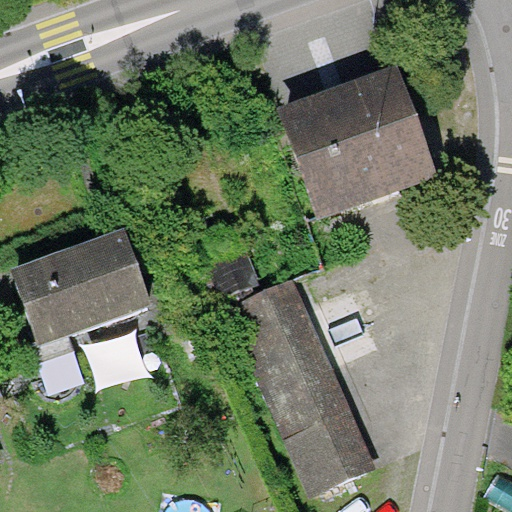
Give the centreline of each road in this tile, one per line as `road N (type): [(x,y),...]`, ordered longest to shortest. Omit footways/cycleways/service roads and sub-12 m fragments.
road 1 (residential): [(511,171),(450,511)]
road 2 (secondary): [(199,0),(0,73)]
